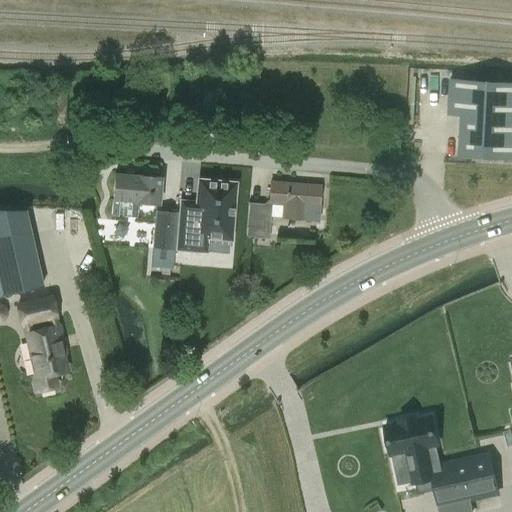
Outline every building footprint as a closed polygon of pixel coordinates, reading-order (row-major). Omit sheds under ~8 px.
[(461,115),(459,155),(506,157),(511,156),(511,82),(450,79),(449,114),(461,115)] [(112,200),(136,202),(158,204),(160,177),(114,173),(112,200)] [(246,238),(246,237),(249,202),(249,201),(233,199),(235,182),(198,179),(198,184),(185,183),(183,212),(206,214),(207,204),(230,206),(228,236),(246,238)] [(303,221),(317,222),(320,186),(269,181),(268,202),(282,203),(280,218),(303,220),(303,221)] [(271,204),(249,202),(246,237),(268,239),(271,204)] [(175,212),(154,211),(150,267),(171,269),(172,255),(183,256),(186,219),(175,218),(175,212)] [(0,295),(0,296),(42,286),(28,223),(0,228),(0,295)] [(67,371),(57,327),(51,295),(17,302),(24,334),(33,378),(31,378),(34,391),(56,386),(53,373),(67,371)] [(471,511),(469,499),(498,493),(489,454),(441,465),(431,467),(427,447),(437,445),(431,415),(416,418),(415,416),(399,420),(400,422),(385,425),(386,431),(384,432),(387,449),(390,448),(391,454),(406,451),(413,482),(415,481),(433,477),(435,489),(440,511),(471,511)]
